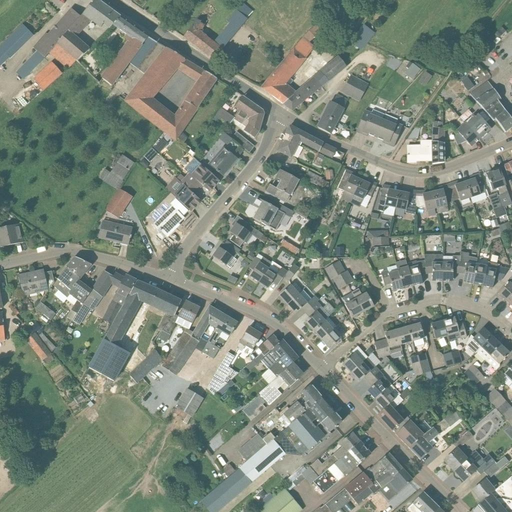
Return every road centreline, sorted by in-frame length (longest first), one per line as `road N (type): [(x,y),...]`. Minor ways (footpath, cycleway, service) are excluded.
road 1 (residential): [(511,141),(433,172),(397,170),(280,112)]
road 2 (residential): [(511,335),(489,316),(443,300),(378,316),(322,371)]
road 3 (residential): [(280,112),(111,0)]
road 4 (unclassified): [(172,279),(184,247),(261,155),(280,112)]
road 5 (tertiary): [(462,511),(322,371)]
road 6 (tertiary): [(322,371),(277,327),(172,279)]
road 7 (tertiary): [(0,263),(71,251),(172,279)]
